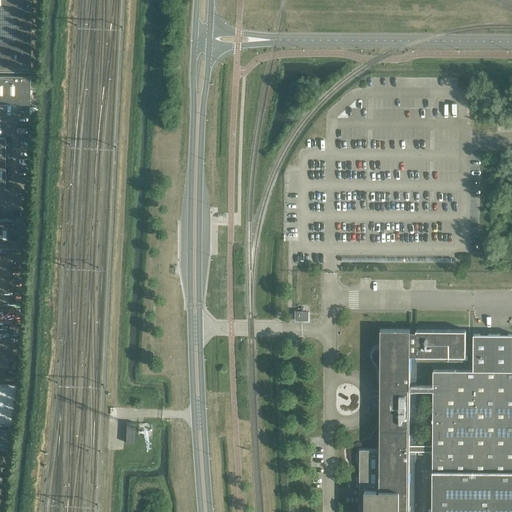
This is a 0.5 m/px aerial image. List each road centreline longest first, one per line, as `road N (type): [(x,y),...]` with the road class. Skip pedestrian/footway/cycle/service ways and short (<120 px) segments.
road 1 (tertiary): [(206,511),(196,327),(203,39)]
road 2 (unclassified): [(203,39),(511,42)]
road 3 (unknown): [(332,117),(465,123)]
